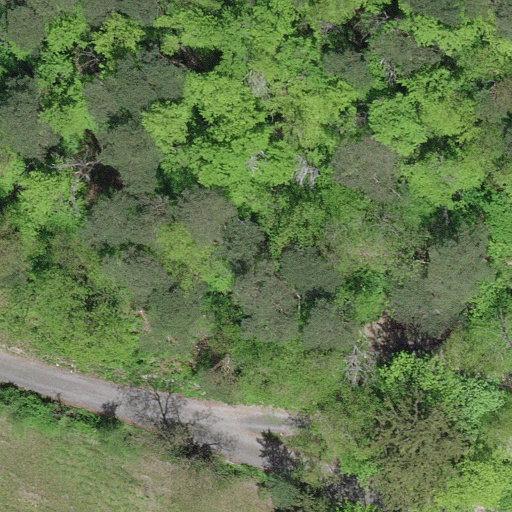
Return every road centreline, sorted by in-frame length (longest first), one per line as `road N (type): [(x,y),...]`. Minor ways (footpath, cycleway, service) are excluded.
road 1 (residential): [(0,366),(131,401),(434,511)]
road 2 (track): [(131,401),(511,445)]
